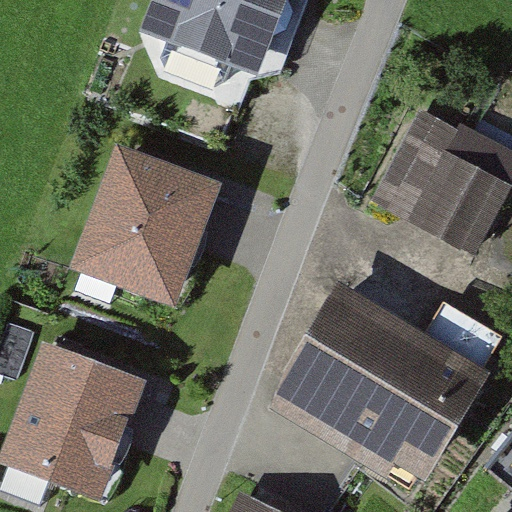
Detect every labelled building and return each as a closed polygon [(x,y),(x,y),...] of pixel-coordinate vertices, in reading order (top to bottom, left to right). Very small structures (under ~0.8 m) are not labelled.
[(300,0),(162,0),(149,33),(269,80),(300,0)] [(511,186),(511,151),(432,111),(381,210),(489,265),(511,219),(511,190),(511,189),(511,186)] [(222,193),(124,153),(75,272),(174,312),(211,222),(222,193)] [(497,382),(350,293),(277,412),(424,501),(497,382)] [(144,396),(52,362),(12,471),(103,505),(134,422),(144,396)] [(259,511),(241,503),(236,511),(259,511)]
